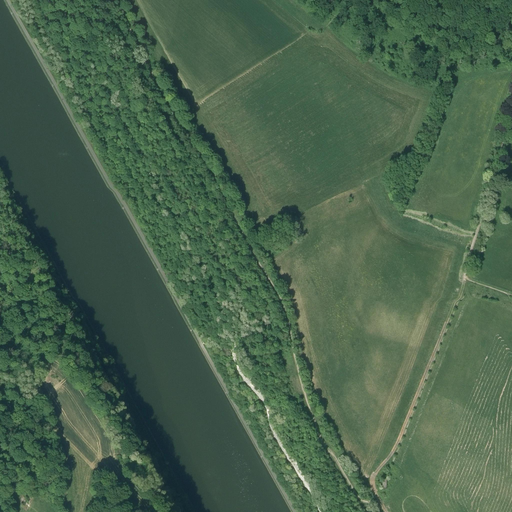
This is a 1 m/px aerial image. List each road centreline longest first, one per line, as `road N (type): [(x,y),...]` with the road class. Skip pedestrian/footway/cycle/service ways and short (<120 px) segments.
road 1 (track): [(115,0),(269,280),(318,431),(366,506)]
road 2 (track): [(0,171),(189,511)]
road 3 (track): [(465,278),(395,455),(375,482),(379,501),(366,506)]
road 4 (track): [(511,121),(465,278)]
